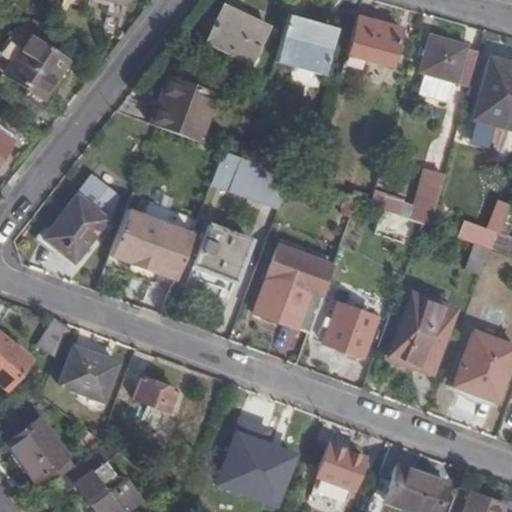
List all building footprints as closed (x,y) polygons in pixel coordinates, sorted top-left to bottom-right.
[(267,28),(223,7),(206,43),(251,64),(267,28)] [(355,18),(341,68),(361,73),(364,60),(390,67),(399,31),(355,18)] [(286,21),(275,63),(323,76),(335,34),(326,32),(326,33),(286,21)] [(28,37),(41,45),(46,27),(32,23),(28,37)] [(57,75),(66,61),(41,45),(28,37),(17,29),(0,54),(0,72),(31,92),(27,98),(44,108),(63,79),(57,75)] [(454,83),(468,87),(478,52),(464,49),(464,47),(429,38),(419,74),(454,84),(454,83)] [(504,64),(487,60),(472,121),(511,132),(511,70),(503,68),(504,64)] [(173,82),(167,80),(156,112),(162,114),(173,82)] [(213,96),(173,82),(162,114),(156,112),(150,127),(155,129),(196,144),(213,96)] [(0,159),(10,144),(0,137),(0,159)] [(210,185),(278,210),(289,178),(247,163),(222,153),(214,175),(210,185)] [(408,222),(422,227),(427,228),(441,178),(422,173),(408,222)] [(106,222),(76,197),(42,240),(73,264),(106,222)] [(335,232),(344,235),(356,202),(347,199),(335,232)] [(125,212),(108,258),(132,267),(130,272),(149,279),(151,274),(175,283),(186,253),(192,236),(143,218),(125,212)] [(250,243),(208,227),(189,280),(230,296),(250,243)] [(511,243),(497,237),(493,248),(511,255),(511,243)] [(478,277),(486,251),(471,246),(462,271),(478,277)] [(320,299),(332,268),(278,248),(264,284),(269,285),(271,280),(320,299)] [(253,315),(307,334),(320,299),(271,280),(269,285),(264,284),(253,315)] [(452,312),(409,296),(388,354),(431,370),(452,312)] [(374,320),(335,306),(321,344),(360,359),(374,320)] [(66,329),(54,321),(40,343),(52,351),(66,329)] [(57,354),(66,329),(52,351),(57,354)] [(511,357),(511,347),(472,332),(452,387),(496,403),(511,357)] [(0,385),(6,391),(30,362),(0,335),(0,385)] [(97,357),(72,348),(58,385),(102,401),(113,370),(94,363),(97,357)] [(115,364),(97,357),(94,363),(113,370),(115,364)] [(168,414),(176,393),(140,380),(134,395),(129,393),(128,399),(168,414)] [(36,480),(45,491),(57,481),(71,470),(64,460),(66,459),(37,420),(5,444),(34,481),(36,480)] [(105,466),(118,456),(104,446),(71,470),(57,481),(67,495),(75,488),(92,511),(125,511),(140,500),(124,481),(122,481),(114,478),(105,466)] [(362,459),(327,446),(308,497),(344,510),(362,459)] [(379,474),(365,511),(379,511),(384,501),(413,511),(435,511),(444,486),(395,468),(392,478),(379,474)] [(491,511),(494,504),(469,495),(463,511),(491,511)]
